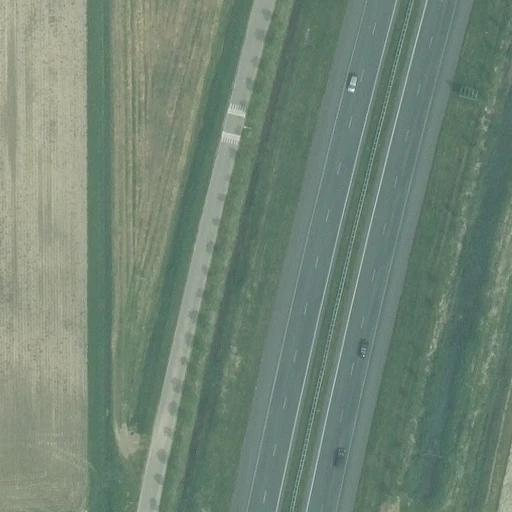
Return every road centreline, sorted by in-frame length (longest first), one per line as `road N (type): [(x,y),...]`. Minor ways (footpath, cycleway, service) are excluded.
road 1 (motorway): [(320,511),(444,0)]
road 2 (unclassified): [(145,511),(264,0)]
road 3 (motorway): [(381,0),(262,511)]
